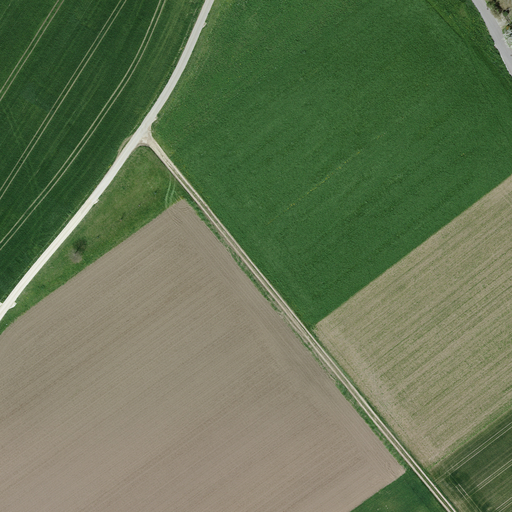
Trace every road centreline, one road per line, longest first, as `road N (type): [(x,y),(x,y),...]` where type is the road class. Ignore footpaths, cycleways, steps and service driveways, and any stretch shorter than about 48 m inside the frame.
road 1 (track): [(142,131),(452,511)]
road 2 (track): [(210,0),(142,131),(0,314)]
